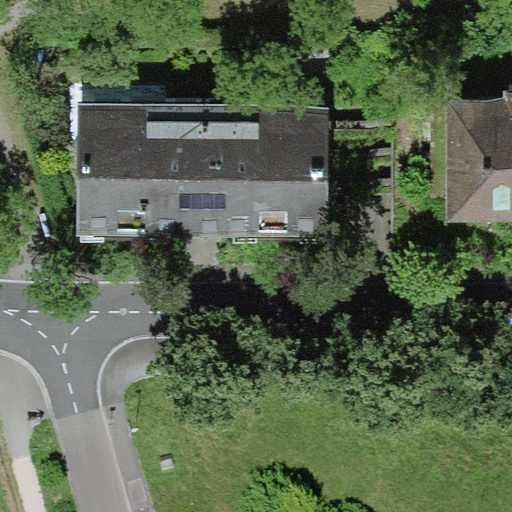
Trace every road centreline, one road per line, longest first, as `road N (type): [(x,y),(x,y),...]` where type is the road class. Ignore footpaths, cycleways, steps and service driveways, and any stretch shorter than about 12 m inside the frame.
road 1 (unclassified): [(52,321),(158,309),(511,313)]
road 2 (residential): [(52,321),(104,511)]
